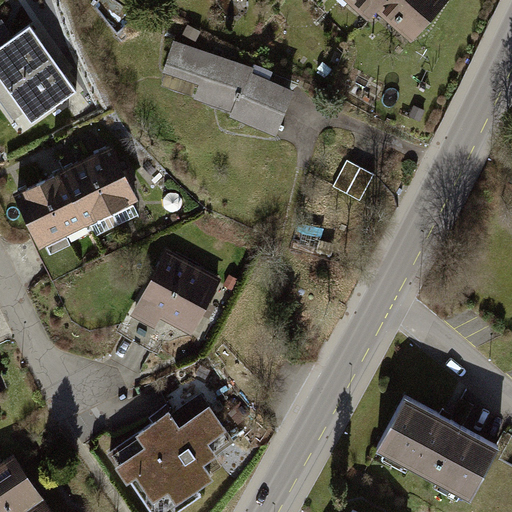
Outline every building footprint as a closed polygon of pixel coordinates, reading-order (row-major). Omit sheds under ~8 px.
[(346,0),(380,30),(391,17),(419,42),(451,7),(443,0),(346,0)] [(30,22),(0,44),(0,82),(33,127),(81,92),(30,22)] [(172,45),(154,89),(273,137),(291,93),(172,45)] [(127,159),(32,207),(61,265),(156,217),(127,159)] [(347,161),(334,186),(360,201),(374,174),(347,161)] [(166,251),(138,302),(195,333),(223,281),(166,251)] [(494,435),(401,387),(372,442),(466,490),(494,435)] [(0,390),(0,420),(13,414),(0,390)] [(198,395),(112,459),(150,511),(176,511),(226,476),(212,457),(233,441),(198,395)] [(65,511),(37,463),(0,484),(0,511),(65,511)] [(364,511),(346,503),(341,511),(364,511)]
